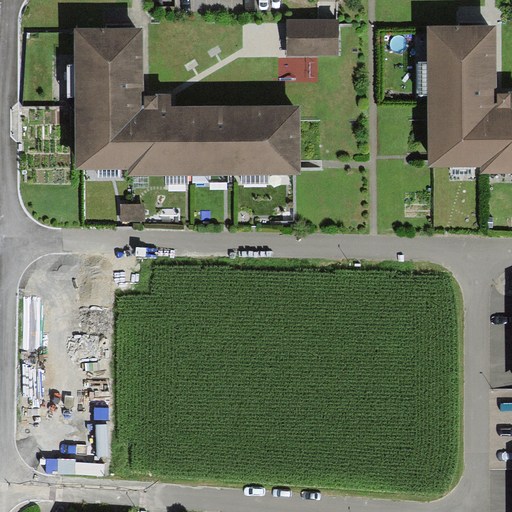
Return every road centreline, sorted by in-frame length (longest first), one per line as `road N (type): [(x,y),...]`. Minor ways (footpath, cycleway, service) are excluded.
road 1 (residential): [(477,250),(6,241)]
road 2 (residential): [(401,511),(0,485)]
road 3 (residential): [(477,250),(479,472),(466,499),(441,511)]
road 4 (residential): [(0,485),(6,241)]
road 5 (residential): [(6,241),(5,0)]
